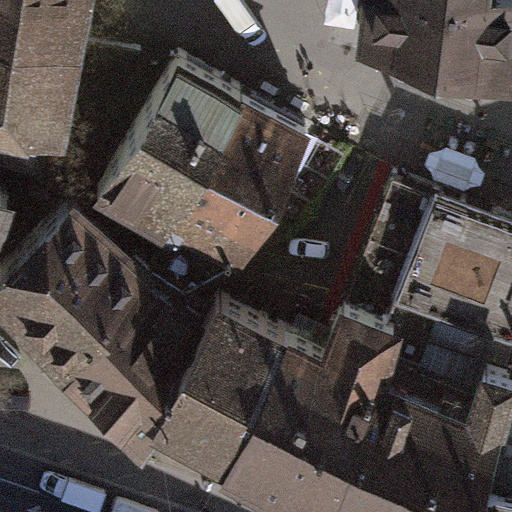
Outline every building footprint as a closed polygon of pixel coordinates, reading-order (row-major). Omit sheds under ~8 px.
[(0,0),(0,152),(40,166),(55,120),(74,35),(80,0),(0,0)] [(511,0),(370,0),(367,27),(511,65),(511,0)] [(178,51),(99,181),(113,190),(118,180),(167,208),(242,83),(180,47),(178,51)] [(149,255),(184,277),(240,245),(307,118),(242,83),(167,208),(170,209),(152,250),(149,255)] [(395,167),(347,293),(393,309),(438,185),(395,167)] [(0,212),(9,187),(0,183),(0,212)] [(397,310),(384,367),(469,401),(485,354),(509,361),(511,355),(511,354),(511,213),(438,185),(393,309),(397,310)] [(0,281),(26,314),(70,358),(149,255),(152,250),(143,243),(134,254),(70,193),(0,263),(0,281)] [(184,277),(149,255),(70,358),(147,432),(162,408),(154,404),(190,338),(185,335),(195,318),(183,309),(165,296),(184,277)] [(162,408),(226,442),(287,321),(218,287),(199,321),(195,318),(185,335),(190,338),(154,404),(162,408)] [(397,310),(393,309),(347,293),(327,341),(287,321),(226,442),(224,447),(332,501),(378,365),(384,367),(397,310)] [(490,459),(511,373),(511,354),(511,355),(509,361),(485,354),(469,401),(384,367),(378,365),(332,501),(353,511),(483,511),(495,461),(490,459)] [(511,511),(511,373),(490,459),(495,461),(483,511),(511,511)]
